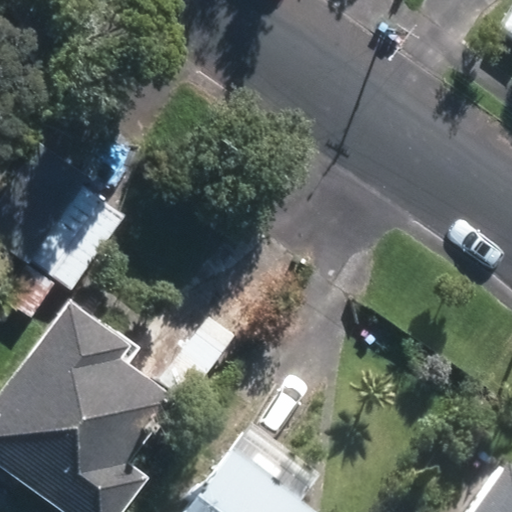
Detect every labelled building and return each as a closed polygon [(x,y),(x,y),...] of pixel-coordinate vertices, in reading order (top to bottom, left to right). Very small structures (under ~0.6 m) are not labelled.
[(117,191),(76,163),(0,272),(0,276),(22,292),(48,256),(64,267),(117,191)] [(0,372),(0,468),(59,511),(111,511),(140,473),(119,457),(166,395),(107,352),(117,339),(56,295),(0,372)] [(202,310),(157,377),(184,396),(229,329),(202,310)] [(298,511),(218,455),(177,511),(298,511)] [(511,511),(511,482),(493,469),(462,511),(511,511)]
